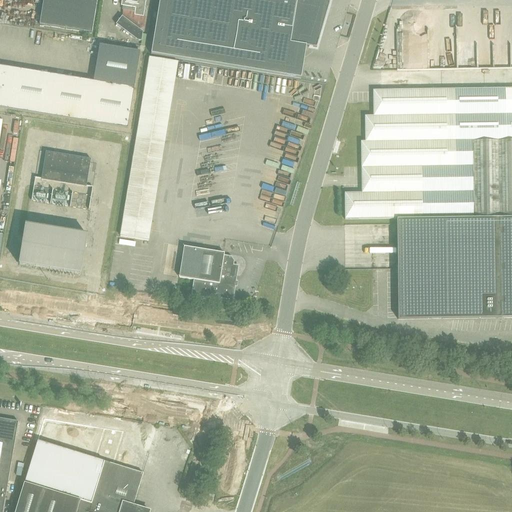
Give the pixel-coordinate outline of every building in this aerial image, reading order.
[(43,0),(39,25),(92,34),(97,0),(43,0)] [(145,7),(145,0),(121,0),(121,5),(122,6),(122,10),(123,10),(122,15),(140,28),(144,27),(147,7),(145,7)] [(316,48),(330,2),(315,0),(296,0),(293,0),(159,0),(151,54),(301,79),(306,47),(316,48)] [(122,16),(116,24),(137,41),(141,41),(143,32),(122,16)] [(0,107),(127,128),(134,88),(139,51),(104,46),(98,82),(0,66),(0,107)] [(373,116),(365,116),(365,141),(361,141),(362,193),(345,193),(345,219),(397,219),(398,319),(511,317),(511,88),(373,90),(373,116)] [(41,180),(86,187),(91,159),(46,152),(41,180)] [(152,221),(123,216),(120,236),(148,241),(152,221)] [(62,272),(65,273),(67,264),(69,264),(69,260),(67,260),(72,232),(25,224),(18,265),(29,267),(44,269),(62,272)] [(67,264),(65,273),(80,275),(87,235),(72,232),(67,260),(69,260),(69,264),(67,264)] [(184,247),(179,277),(195,280),(192,295),(231,301),(234,286),(235,286),(236,285),(236,283),(235,282),(235,281),(237,267),(232,266),(233,261),(230,258),(223,257),(224,253),(184,247)] [(0,511),(9,511),(18,463),(11,462),(18,422),(0,418),(0,511)] [(148,511),(149,511),(133,506),(143,473),(114,464),(124,431),(44,418),(37,440),(37,441),(24,483),(15,511),(148,511)]
